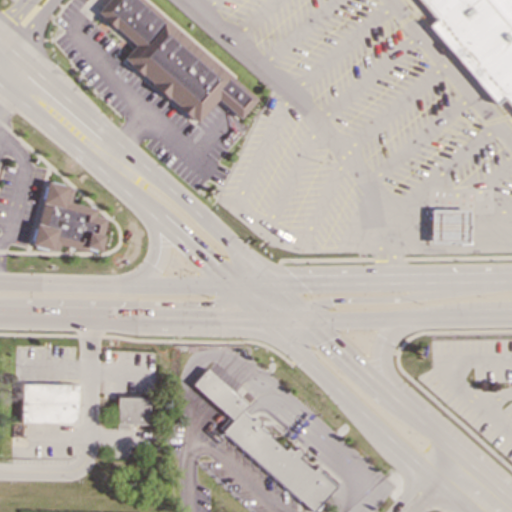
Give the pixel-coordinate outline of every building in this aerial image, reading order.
[(238,118),(254,100),(142,0),(105,0),(95,12),(133,45),(122,57),(194,121),(215,97),(238,118)] [(422,0),(511,0),(511,107),(504,98),(498,105),(431,28),(440,21),(422,0)] [(31,244),(47,183),(71,189),(67,202),(95,209),(93,216),(105,219),(97,252),(60,242),(58,251),(31,244)] [(466,210),(428,209),(428,242),(466,242),(466,210)] [(314,511),(310,511),(219,431),(230,419),(190,384),(205,367),(246,403),(240,410),(251,419),(255,418),(258,420),(258,424),(256,426),(284,450),(287,447),(291,451),(293,449),(296,448),(299,451),(300,455),(298,457),(312,470),(315,466),(337,486),(314,511)] [(21,383),(19,422),(76,422),(78,385),(21,383)] [(117,397),(154,398),(153,425),(117,424),(117,397)]
